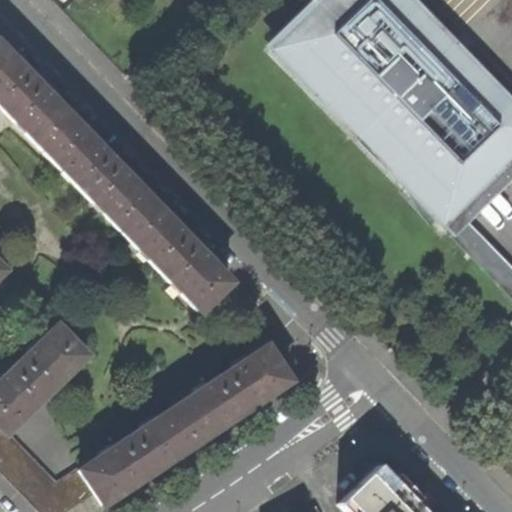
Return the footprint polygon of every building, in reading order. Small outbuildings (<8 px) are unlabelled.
[(440,223),(511,152),(511,109),(466,62),(456,72),(481,98),(473,106),(370,0),(342,0),(326,16),(317,6),(272,50),(440,223)] [(405,0),(323,0),(317,6),(326,16),(342,0),(370,0),(473,106),(481,98),(456,72),(466,62),(405,0)] [(0,109),(42,153),(73,124),(31,81),(0,49),(0,109)] [(73,124),(42,153),(120,233),(151,205),(109,162),(73,124)] [(120,233),(198,314),(228,285),(185,240),(151,205),(120,233)] [(0,430),(5,435),(86,357),(57,327),(0,381),(0,430)] [(241,415),(290,384),(265,347),(171,409),(195,445),(241,415)] [(150,475),(195,445),(171,409),(78,471),(93,494),(101,507),(150,475)] [(0,473),(37,511),(64,511),(74,506),(55,486),(5,435),(0,430),(0,473)] [(411,511),(409,509),(413,505),(403,494),(376,465),(336,503),(344,511),(411,511)] [(74,506),(93,494),(78,471),(55,486),(74,506)]
